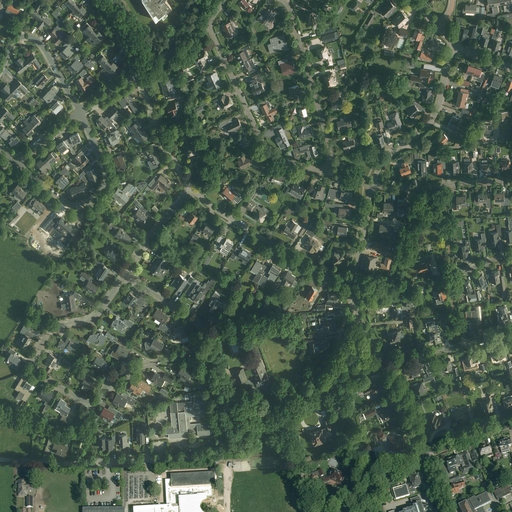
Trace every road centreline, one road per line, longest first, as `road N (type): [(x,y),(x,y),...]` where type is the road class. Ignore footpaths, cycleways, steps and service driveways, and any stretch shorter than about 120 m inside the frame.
road 1 (residential): [(124,275),(192,319),(199,347),(117,371),(101,396),(85,401),(37,372),(33,356),(53,326),(99,311)]
road 2 (residential): [(283,424),(196,458),(0,460)]
road 3 (residential): [(329,174),(265,153),(210,33),(224,0)]
road 4 (residential): [(349,294),(189,187)]
road 5 (residential): [(79,112),(107,174),(91,202),(68,204),(16,163)]
road 6 (residential): [(329,174),(325,128),(288,6),(279,0)]
road 7 (residential): [(371,185),(390,155),(431,121),(455,45)]
road 8 (residential): [(349,294),(417,287),(511,254)]
road 9 (residential): [(371,185),(511,180)]
road 10 (residential): [(0,67),(11,43),(32,38),(79,112)]
road 11 (residential): [(385,362),(511,332)]
road 12 (residential): [(189,187),(135,70)]
